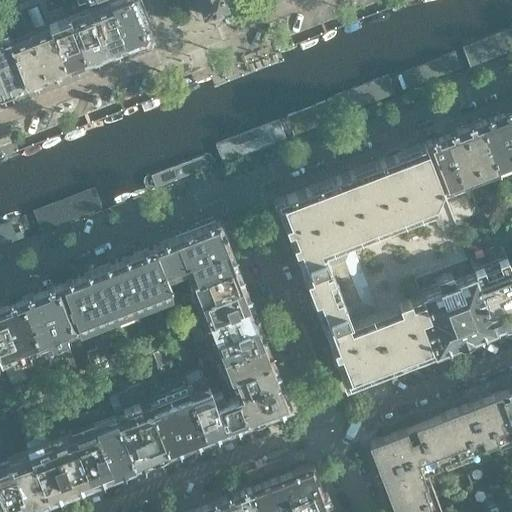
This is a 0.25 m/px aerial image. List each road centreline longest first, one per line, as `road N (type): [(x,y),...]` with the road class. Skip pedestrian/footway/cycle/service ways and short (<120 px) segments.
road 1 (residential): [(243,189),(511,84)]
road 2 (residential): [(0,280),(243,189)]
road 3 (residential): [(329,430),(243,189)]
road 4 (residential): [(329,430),(126,511)]
road 5 (residential): [(511,356),(329,430)]
road 6 (residential): [(175,52),(0,122)]
road 7 (residential): [(309,0),(175,52)]
